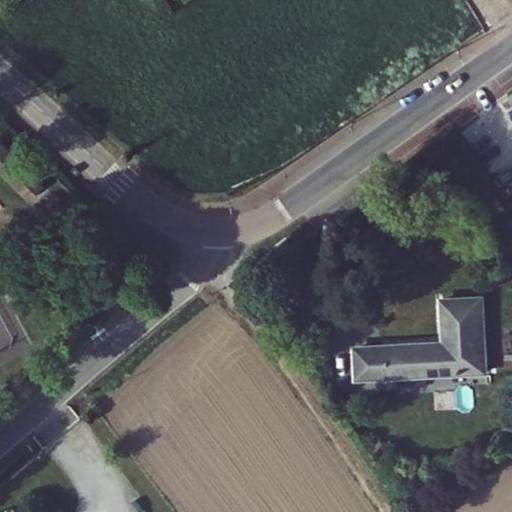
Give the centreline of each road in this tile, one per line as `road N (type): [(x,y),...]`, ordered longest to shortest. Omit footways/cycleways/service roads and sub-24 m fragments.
road 1 (tertiary): [(207,232),(247,229),(282,211),(511,49)]
road 2 (tertiary): [(0,443),(186,285),(202,261),(207,232)]
road 3 (residential): [(0,71),(145,206),(207,232)]
